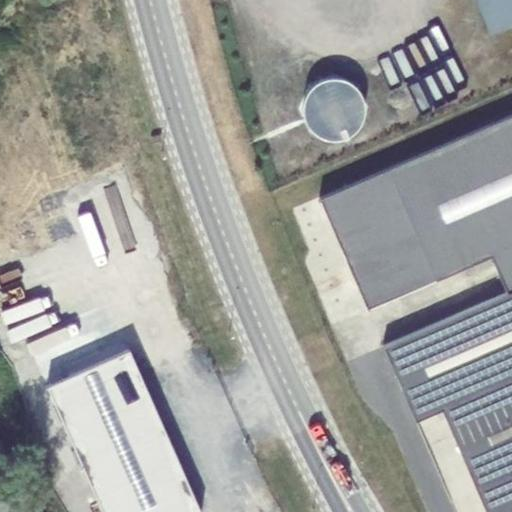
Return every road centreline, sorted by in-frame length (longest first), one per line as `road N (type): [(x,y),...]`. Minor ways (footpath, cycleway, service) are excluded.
road 1 (secondary): [(151,0),(195,153),(241,273),(352,511)]
road 2 (unknown): [(424,511),(368,382)]
